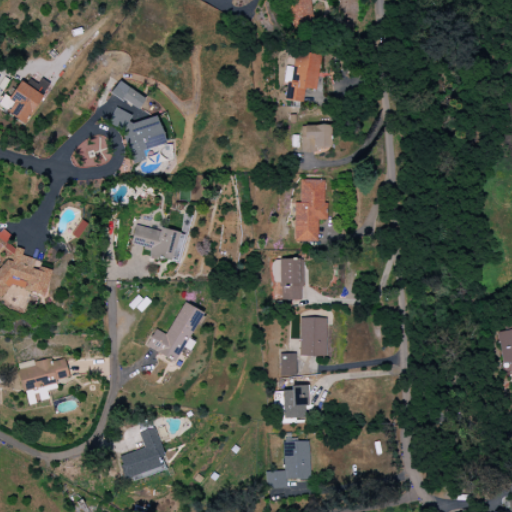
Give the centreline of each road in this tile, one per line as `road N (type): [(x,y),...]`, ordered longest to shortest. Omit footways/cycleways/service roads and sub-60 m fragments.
road 1 (residential): [(384,0),(398,387),(408,444),(435,511)]
road 2 (residential): [(0,434),(54,456),(74,454),(99,433),(113,391),(112,254)]
